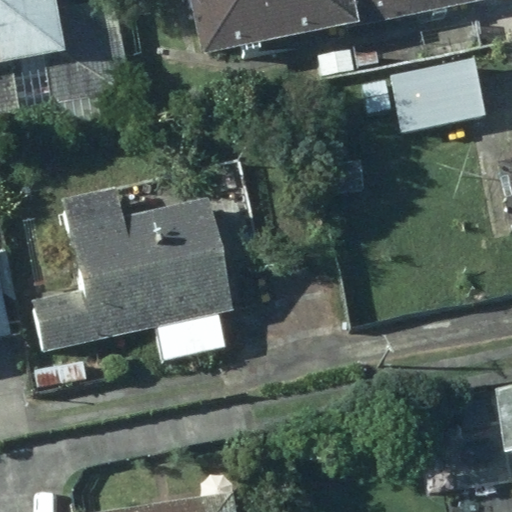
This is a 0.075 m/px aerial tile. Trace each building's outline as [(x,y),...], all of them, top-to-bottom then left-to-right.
[(45,27),(39,0),(0,0),(0,118),(120,95),(105,15),(45,27)] [(171,0),(187,73),(352,40),(344,0),(171,0)] [(344,0),(352,40),(463,18),(459,0),(344,0)] [(511,0),(459,0),(463,18),(511,8),(511,0)] [(478,125),(467,69),(386,85),(397,140),(478,125)] [(388,118),(381,88),(357,93),(364,123),(388,118)] [(32,361),(221,316),(197,213),(114,234),(107,201),(46,216),(67,306),(21,317),(32,361)] [(511,398),(493,401),(502,462),(511,460),(511,398)] [(340,460),(333,427),(308,433),(315,466),(340,460)]
